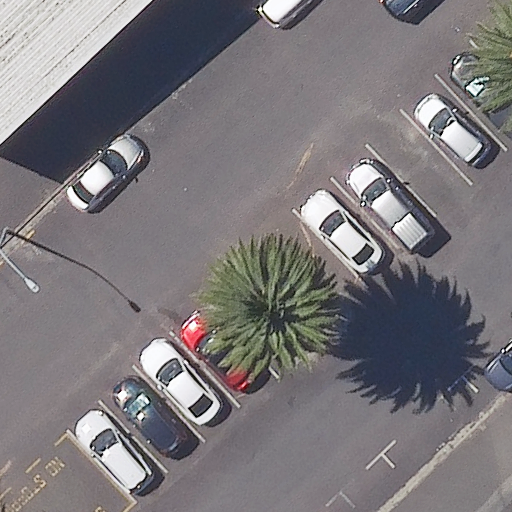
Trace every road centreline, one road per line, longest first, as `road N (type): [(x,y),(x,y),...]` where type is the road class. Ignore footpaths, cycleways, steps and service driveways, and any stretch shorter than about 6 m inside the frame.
road 1 (unclassified): [(0,374),(387,0)]
road 2 (unclassified): [(511,225),(206,511)]
